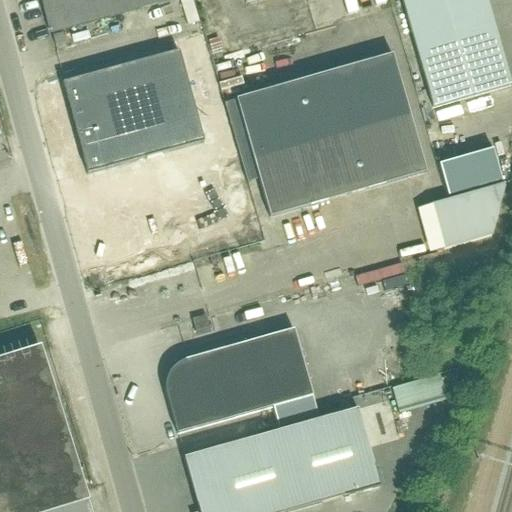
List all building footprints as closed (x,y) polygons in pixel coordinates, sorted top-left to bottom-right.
[(40,0),(50,35),(176,0),(40,0)] [(326,21),(339,1),(337,0),(326,0),(317,14),(326,21)] [(364,0),(368,9),(379,4),(376,0),(364,0)] [(400,0),(432,111),(510,88),(484,0),(400,0)] [(52,37),(55,47),(65,44),(62,34),(52,37)] [(86,177),(203,145),(179,53),(61,85),(86,177)] [(269,219),(425,174),(391,57),(224,104),(247,183),(258,180),(269,219)] [(434,132),(452,127),(448,110),(430,114),(434,132)] [(501,185),(492,152),(438,167),(447,200),(501,185)] [(430,254),(504,235),(493,190),(419,208),(430,254)] [(151,250),(112,261),(118,280),(156,269),(151,250)] [(191,322),(196,337),(208,334),(204,318),(191,322)] [(273,409),(311,398),(293,332),(184,363),(182,364),(180,365),(176,367),(174,369),(172,370),(171,372),(169,374),(168,376),(167,378),(166,381),(165,383),(165,385),(164,388),(164,390),(164,392),(165,395),(165,397),(176,436),(273,409)] [(430,383),(419,385),(423,404),(434,402),(430,383)] [(311,398),(273,409),(279,430),(317,420),(311,398)] [(0,511),(91,511),(85,492),(32,508),(0,402),(0,511)] [(197,511),(297,511),(379,489),(357,411),(183,460),(197,511)]
